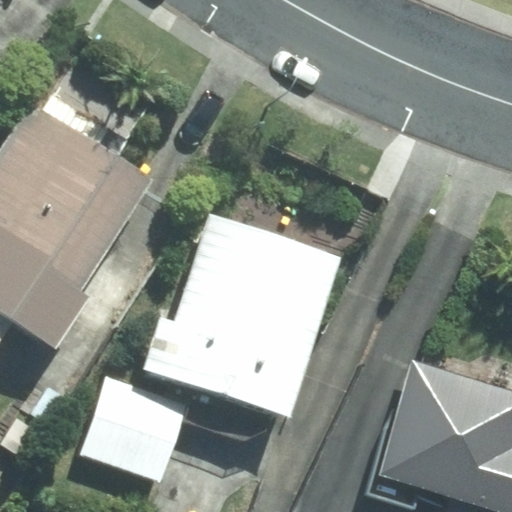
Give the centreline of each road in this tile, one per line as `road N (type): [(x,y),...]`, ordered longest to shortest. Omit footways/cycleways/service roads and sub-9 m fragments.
road 1 (unknown): [(443,71),(263,511)]
road 2 (tertiary): [(297,0),(511,101)]
